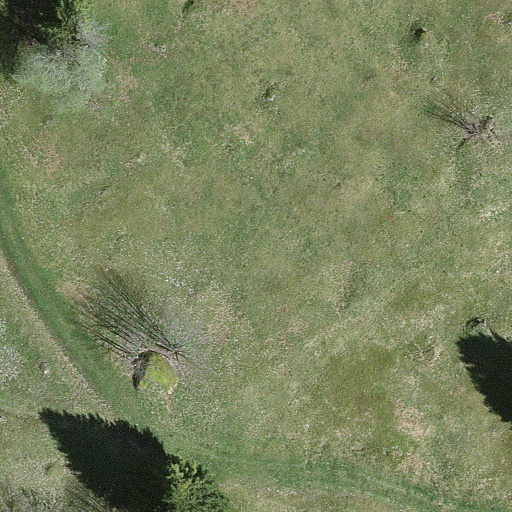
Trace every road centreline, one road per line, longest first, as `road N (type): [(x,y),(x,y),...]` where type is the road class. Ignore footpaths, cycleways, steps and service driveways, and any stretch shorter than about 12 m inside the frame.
road 1 (track): [(0,209),(30,278),(128,410),(174,443)]
road 2 (track): [(174,443),(446,511)]
